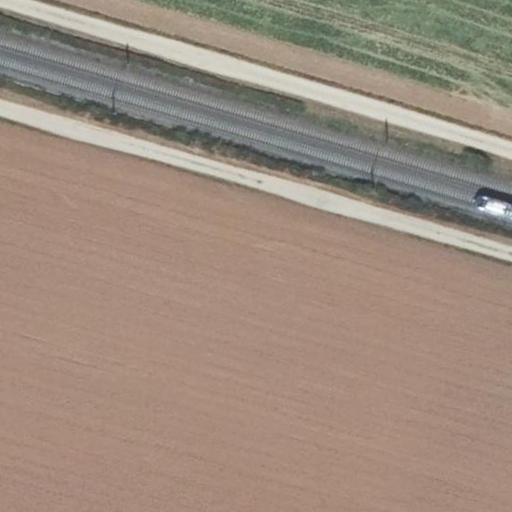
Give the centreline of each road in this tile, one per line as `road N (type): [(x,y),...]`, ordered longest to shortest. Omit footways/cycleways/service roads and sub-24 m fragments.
road 1 (track): [(0,0),(511,148)]
road 2 (track): [(511,258),(0,111)]
